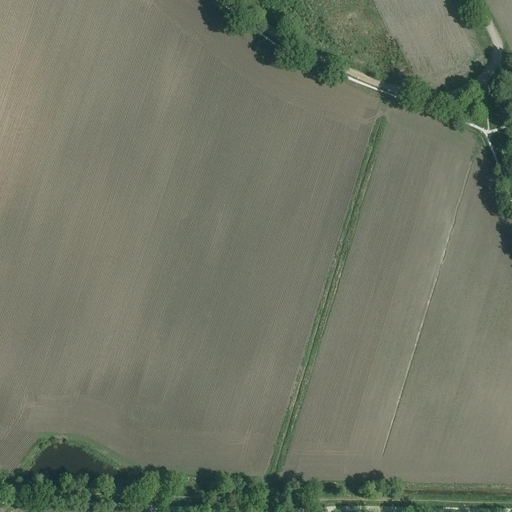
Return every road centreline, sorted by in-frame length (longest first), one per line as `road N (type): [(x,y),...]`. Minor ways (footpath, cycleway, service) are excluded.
road 1 (track): [(488,76),(454,96),(416,96),(301,50),(231,0)]
road 2 (track): [(156,509),(146,495),(0,491)]
